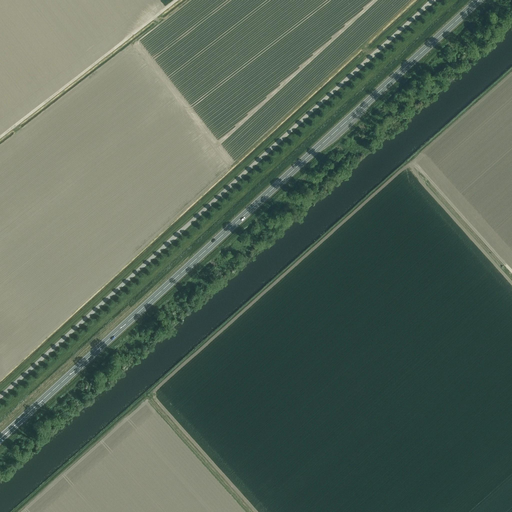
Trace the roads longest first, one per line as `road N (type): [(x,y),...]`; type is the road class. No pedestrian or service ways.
road 1 (trunk): [(0,437),(478,0)]
road 2 (unclassified): [(0,396),(433,0)]
